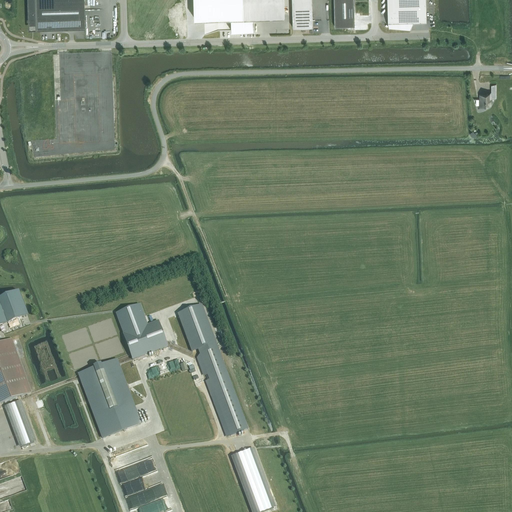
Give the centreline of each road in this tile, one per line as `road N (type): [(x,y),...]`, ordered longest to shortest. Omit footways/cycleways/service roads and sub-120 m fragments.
road 1 (unclassified): [(9,187),(155,168),(164,143),(154,94),(174,75),(476,68)]
road 2 (unclassified): [(124,44),(375,38)]
road 3 (track): [(147,425),(155,449),(282,434),(292,451)]
road 4 (track): [(162,160),(178,175),(226,296)]
